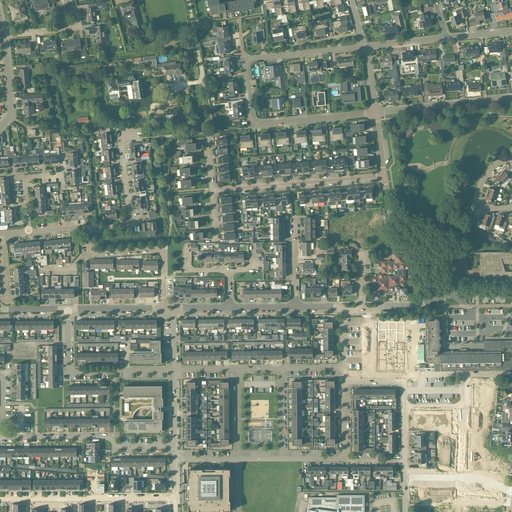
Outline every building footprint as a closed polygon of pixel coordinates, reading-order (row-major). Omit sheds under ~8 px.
[(33,4),(36,12),(49,8),(48,3),(47,0),(34,0),(35,3),(33,4)] [(207,0),(208,8),(209,7),(210,16),(225,13),(225,14),(254,9),(253,2),(256,2),(255,0),(252,0),(253,0),(249,1),(248,0),(245,0),(245,1),(242,2),(242,0),(238,1),(238,3),(235,3),(235,2),(231,2),(231,4),(228,4),(228,3),(224,3),(219,4),(219,2),(217,2),(216,0),(207,0)] [(274,8),(275,16),(282,15),(281,7),(280,1),(280,0),(273,1),(273,2),(265,4),(267,10),(274,8)] [(281,7),(288,6),(289,14),(296,12),(295,5),(293,0),(285,0),(280,1),(281,7)] [(293,0),(295,5),(302,3),(303,11),(310,10),(309,2),(308,0),(293,0)] [(308,0),(309,2),(316,1),(317,9),(324,7),(322,0),(308,0)] [(133,17),(137,31),(142,30),(138,16),(134,2),(120,6),(123,16),(132,13),(133,17)] [(501,3),(505,21),(511,19),(511,16),(510,9),(506,10),(505,7),(506,7),(504,2),(501,3)] [(10,7),(13,19),(23,17),(27,16),(23,3),(10,7)] [(496,18),(497,21),(505,19),(505,21),(501,3),(492,5),(493,10),(495,10),(495,13),(491,14),(492,19),(496,18)] [(342,4),(337,5),(338,12),(341,11),(342,12),(345,12),(344,4),(342,4)] [(421,10),(420,4),(408,7),(409,12),(417,10),(417,11),(421,10)] [(377,15),(375,9),(376,9),(375,5),(368,7),(368,6),(362,8),(365,16),(366,16),(367,18),(366,18),(377,15)] [(88,18),(87,18),(88,21),(89,21),(89,22),(96,21),(95,8),(87,9),(88,18)] [(408,8),(402,9),(405,17),(410,16),(408,8)] [(450,18),(453,27),(460,24),(459,19),(466,17),(464,10),(462,11),(462,9),(456,11),(457,16),(450,18)] [(391,34),(391,35),(393,35),(393,34),(398,32),(398,31),(404,29),(401,13),(392,15),(393,20),(396,19),(397,24),(397,26),(393,27),(392,25),(384,27),(385,33),(387,32),(388,35),(391,34)] [(469,21),(470,26),(479,24),(479,21),(485,19),(483,13),(475,14),(476,19),(469,21)] [(432,26),(431,20),(429,20),(428,15),(426,15),(426,14),(420,16),(421,22),(419,23),(420,29),(432,26)] [(338,31),(339,33),(347,32),(347,27),(348,27),(347,20),(340,21),(333,22),(335,32),(338,31)] [(316,31),(317,36),(325,35),(325,32),(328,32),(326,22),(320,23),(320,24),(313,25),(314,32),(316,31)] [(297,37),(297,39),(306,37),(305,32),(306,32),(305,25),(298,27),(298,26),(292,27),(294,37),(297,37)] [(96,33),(97,44),(106,43),(104,26),(95,27),(89,28),(90,33),(96,33)] [(216,33),(217,41),(224,41),(224,37),(228,37),(227,27),(217,28),(217,27),(212,27),(213,33),(216,33)] [(278,27),(271,28),(273,37),(274,37),(275,42),(284,40),(283,38),(286,37),(285,28),(278,29),(278,27)] [(253,34),(254,43),(260,43),(260,39),(264,38),(263,29),(257,30),(257,33),(253,34)] [(40,47),(41,53),(45,52),(45,51),(56,49),(56,41),(52,42),(52,41),(51,41),(44,42),(44,46),(40,47)] [(80,52),(81,59),(86,59),(84,44),(80,44),(79,41),(70,42),(70,43),(67,43),(67,42),(61,43),(62,46),(61,46),(61,47),(62,47),(63,54),(80,52)] [(217,41),(218,54),(230,53),(229,43),(225,43),(224,41),(217,41)] [(500,43),(489,44),(490,53),(500,52),(501,59),(505,58),(504,44),(500,45),(500,43)] [(30,44),(17,45),(18,53),(24,53),(25,53),(26,58),(37,57),(36,51),(31,51),(30,44)] [(484,56),(483,49),(479,49),(479,46),(474,47),(471,47),(470,47),(466,48),(466,50),(466,51),(462,51),(463,57),(467,57),(479,55),(479,56),(484,56)] [(418,62),(419,62),(419,64),(424,63),(423,61),(436,59),(435,51),(422,52),(423,55),(417,56),(418,62)] [(401,60),(401,66),(418,64),(418,62),(417,56),(413,56),(413,52),(410,53),(410,52),(410,53),(408,53),(408,52),(408,53),(402,53),(403,60),(401,60)] [(156,60),(156,56),(143,57),(144,62),(152,60),(153,69),(157,68),(156,60)] [(454,62),(454,56),(443,57),(443,60),(440,60),(441,67),(441,72),(444,71),(443,63),(454,62)] [(225,64),(225,67),(234,67),(233,60),(230,60),(229,57),(219,59),(219,57),(210,58),(210,61),(219,60),(220,64),(225,64)] [(387,71),(388,78),(397,77),(396,68),(396,61),(392,62),(391,57),(387,57),(387,58),(380,59),(381,67),(385,67),(385,66),(392,65),(392,68),(392,71),(387,71)] [(333,68),(333,71),(337,71),(336,68),(354,66),(353,58),(338,60),(338,62),(329,63),(329,61),(323,62),(324,69),(333,68)] [(163,64),(165,75),(181,72),(180,64),(176,65),(176,62),(163,64)] [(309,63),(310,73),(314,72),(314,70),(317,69),(318,71),(324,71),(323,65),(319,65),(319,66),(317,66),(317,62),(309,63)] [(300,64),(290,65),(290,73),(296,72),(297,75),(296,75),(297,83),(305,82),(303,65),(300,66),(300,64)] [(19,70),(20,80),(29,80),(28,70),(32,69),(32,65),(25,65),(26,70),(19,70)] [(505,74),(508,74),(507,65),(506,65),(506,66),(500,66),(500,73),(499,73),(499,76),(491,76),(492,86),(506,85),(505,74)] [(277,66),(265,67),(266,77),(270,77),(271,77),(277,76),(279,88),(285,88),(284,70),(277,71),(277,66)] [(221,71),(221,78),(231,76),(231,74),(234,73),(234,67),(225,67),(225,71),(221,71)] [(447,83),(448,91),(461,90),(461,86),(464,86),(464,85),(463,82),(462,70),(459,70),(455,71),(455,75),(459,74),(460,81),(447,83)] [(475,91),(475,92),(481,91),(480,83),(485,83),(484,76),(479,77),(480,80),(479,80),(480,83),(477,83),(476,80),(465,81),(466,85),(468,85),(469,92),(475,91)] [(229,86),(229,89),(238,88),(237,82),(234,82),(234,79),(224,80),(224,86),(229,86)] [(27,89),(27,93),(34,92),(34,88),(30,88),(29,80),(20,80),(21,90),(27,89)] [(136,99),(145,98),(144,90),(144,89),(143,87),(143,82),(142,80),(128,82),(128,85),(132,85),(133,99),(136,99)] [(384,96),(385,101),(398,100),(397,91),(397,88),(400,88),(400,81),(394,81),(395,91),(391,92),(387,88),(382,94),(384,96)] [(340,82),(342,103),(355,102),(361,102),(360,87),(354,88),(354,91),(348,91),(347,82),(340,82)] [(442,95),(442,85),(434,86),(434,87),(428,88),(427,82),(424,82),(425,92),(428,91),(428,95),(430,95),(430,96),(431,97),(434,97),(435,96),(434,95),(438,95),(442,95)] [(107,84),(108,91),(116,90),(115,83),(107,84)] [(405,89),(405,97),(418,96),(418,92),(421,91),(421,85),(417,86),(417,87),(405,89)] [(225,93),(226,99),(236,98),(236,95),(238,95),(238,88),(229,89),(230,93),(225,93)] [(325,100),(325,92),(322,92),(322,91),(314,92),(314,96),(313,96),(313,101),(315,101),(315,106),(325,105),(325,100)] [(293,99),(293,108),(300,107),(300,101),(305,101),(304,94),(298,94),(298,99),(293,99)] [(24,109),(24,115),(34,114),(33,110),(32,110),(32,103),(43,102),(42,95),(22,97),(22,104),(24,104),(25,109),(24,109)] [(284,109),(283,98),(283,99),(276,100),(276,99),(272,99),(268,100),(269,105),(272,105),(276,104),(276,110),(277,109),(276,109),(283,108),(284,109)] [(233,107),(233,111),(242,110),(242,103),(238,104),(238,101),(228,102),(228,108),(233,107)] [(155,116),(156,123),(166,122),(177,120),(177,116),(180,116),(179,108),(171,109),(172,111),(165,112),(165,115),(155,116)] [(229,115),(230,121),(240,120),(240,117),(243,116),(242,110),(233,111),(234,114),(229,115)] [(329,131),(330,141),(337,140),(343,139),(343,140),(343,139),(343,133),(342,133),(341,128),(342,128),(336,128),(332,129),(332,131),(329,131)] [(404,135),(408,139),(414,133),(410,129),(404,135)] [(99,134),(98,134),(99,139),(101,139),(111,138),(111,132),(110,133),(106,133),(105,130),(99,131),(99,134)] [(320,142),(320,146),(325,145),(325,141),(324,132),(321,132),(321,130),(317,130),(312,130),(312,131),(313,135),(312,135),(312,142),(313,142),(319,141),(319,142),(320,142)] [(293,134),(294,144),(301,143),(307,142),(307,143),(307,142),(307,136),(306,136),(305,131),(306,131),(300,131),(296,132),(297,134),(293,134)] [(276,138),(276,145),(277,145),(283,144),(283,145),(289,144),(288,135),(285,135),(285,133),(282,133),(276,133),(276,134),(277,138),(276,138)] [(257,137),(258,147),(265,146),(271,145),(271,146),(271,145),(271,139),(270,139),(269,134),(270,134),(264,134),(260,135),(261,137),(257,137)] [(227,145),(226,139),(226,136),(219,136),(220,140),(216,140),(216,141),(214,141),(215,145),(215,146),(220,146),(220,145),(227,145)] [(253,147),(252,138),(249,138),(249,136),(246,136),(240,136),(240,137),(241,141),(240,141),(237,141),(238,148),(240,148),(240,151),(247,150),(247,148),(253,147)] [(101,139),(102,148),(107,147),(107,144),(112,143),(111,138),(101,139)] [(70,160),(83,159),(80,159),(80,153),(85,153),(85,150),(84,142),(80,142),(81,150),(78,150),(78,153),(69,154),(70,160)] [(129,148),(130,153),(139,152),(142,152),(142,146),(140,147),(139,142),(134,143),(134,147),(129,148)] [(44,156),(44,165),(51,164),(50,153),(44,154),(43,145),(40,145),(40,149),(41,157),(44,156)] [(228,154),(227,148),(227,145),(220,145),(220,146),(220,148),(217,149),(217,150),(215,150),(216,154),(215,154),(216,155),(221,155),(221,154),(228,154)] [(103,151),(104,156),(113,155),(113,149),(108,150),(107,147),(102,148),(102,151),(103,151)] [(50,153),(51,164),(51,166),(54,165),(54,164),(57,164),(57,157),(59,157),(58,148),(55,148),(56,153),(50,153)] [(32,154),(33,166),(39,165),(39,157),(41,157),(40,149),(37,149),(38,153),(32,154)] [(13,160),(14,167),(20,167),(19,155),(16,155),(16,154),(15,153),(13,153),(13,151),(10,152),(11,159),(13,158),(13,160)] [(2,168),(9,168),(8,159),(11,159),(10,152),(7,152),(7,157),(1,157),(2,161),(2,168)] [(136,161),(142,160),(142,157),(140,158),(139,152),(130,153),(130,159),(136,158),(136,161)] [(228,163),(228,157),(228,154),(221,154),(221,155),(221,157),(218,158),(218,159),(216,159),(216,163),(216,164),(222,163),(228,163)] [(103,161),(104,165),(110,164),(109,161),(114,160),(113,155),(104,156),(104,161),(103,161)] [(307,162),(302,162),(303,174),(308,174),(308,172),(309,172),(309,169),(312,168),(311,158),(307,158),(307,162)] [(311,158),(312,168),(315,168),(315,172),(316,171),(316,173),(321,173),(320,161),(314,161),(311,162),(311,158)] [(80,159),(70,160),(70,167),(78,166),(79,166),(79,169),(86,168),(86,165),(81,165),(80,159)] [(332,160),(329,160),(330,167),(333,167),(333,170),(334,170),(334,172),(339,171),(338,159),(332,160)] [(344,159),(338,159),(339,171),(344,171),(344,169),(345,169),(344,166),(348,165),(348,163),(347,159),(344,159)] [(132,170),(141,169),(141,164),(142,164),(142,160),(136,161),(136,164),(131,164),(132,170)] [(326,160),(320,161),(321,173),(326,173),(326,171),(327,171),(326,167),(330,167),(329,160),(326,160)] [(271,165),(266,165),(267,177),(272,177),(272,175),(273,175),(273,172),(276,171),(275,165),(276,165),(275,161),(271,161),(271,165)] [(296,163),(293,163),(294,170),(297,170),(297,173),(298,173),(298,175),(303,174),(302,162),(296,163)] [(229,172),(229,169),(229,166),(228,163),(222,163),(222,166),(218,167),(219,168),(217,168),(217,172),(217,173),(222,172),(229,172)] [(290,163),(284,164),(285,176),(290,175),(290,174),(291,174),(291,170),(294,170),(293,163),(290,163)] [(105,168),(105,173),(115,172),(115,166),(110,167),(110,164),(104,165),(104,168),(105,168)] [(278,164),(276,165),(275,165),(276,171),(279,171),(279,174),(280,174),(281,176),(285,176),(284,164),(278,164)] [(261,166),(257,166),(258,173),(261,173),(261,176),(262,176),(263,178),(267,177),(266,165),(261,166)] [(248,167),(249,179),(254,178),(254,177),(255,177),(255,173),(258,173),(257,166),(254,166),(248,167)] [(244,177),(245,179),(249,179),(248,167),(243,167),(239,168),(240,174),(243,174),(243,177),(244,177)] [(190,175),(190,170),(189,170),(189,168),(180,169),(180,178),(188,178),(188,175),(190,175)] [(137,175),(138,178),(144,177),(144,174),(142,174),(141,169),(132,170),(132,175),(137,175)] [(504,171),(499,174),(505,182),(508,180),(509,181),(511,181),(511,180),(511,179),(511,175),(510,173),(507,175),(504,171)] [(105,178),(105,182),(112,181),(111,178),(116,177),(115,172),(105,173),(106,178),(105,178)] [(218,181),(218,182),(230,181),(229,172),(222,172),(222,175),(219,176),(219,177),(217,177),(218,181)] [(491,183),(495,185),(500,189),(503,186),(504,187),(507,184),(505,182),(499,174),(495,178),(496,179),(491,183)] [(82,177),(71,178),(71,185),(79,184),(79,186),(87,185),(87,182),(83,183),(83,177),(82,177)] [(133,181),(134,187),(143,186),(143,181),(144,180),(144,177),(138,178),(138,181),(133,181)] [(107,185),(107,190),(117,189),(116,183),(112,184),(112,181),(105,182),(106,185),(107,185)] [(36,194),(44,193),(47,193),(47,187),(52,187),(52,183),(45,184),(43,184),(43,187),(36,187),(36,194)] [(488,188),(486,194),(495,196),(496,193),(497,194),(499,193),(500,189),(495,185),(493,190),(488,188)] [(139,192),(140,195),(146,194),(146,191),(144,191),(143,186),(134,187),(134,192),(139,192)] [(362,192),(363,199),(366,198),(372,198),(372,193),(374,193),(373,186),(366,186),(366,188),(365,188),(365,192),(362,192)] [(345,200),(348,200),(354,199),(354,203),(353,187),(348,188),(348,190),(347,190),(348,193),(344,193),(345,200)] [(353,187),(354,203),(360,203),(360,199),(363,199),(362,192),(359,192),(359,189),(358,189),(358,187),(353,187)] [(107,195),(107,198),(115,198),(115,195),(117,194),(117,189),(107,190),(105,190),(105,196),(107,195)] [(327,202),(327,206),(342,205),(342,204),(346,204),(345,200),(344,193),(341,193),(341,190),(340,190),(340,189),(330,189),(330,191),(329,191),(330,195),(326,195),(327,202)] [(309,196),(309,207),(313,207),(313,203),(318,202),(317,190),(312,191),(312,193),(311,193),(312,196),(309,196)] [(317,190),(318,202),(324,202),(327,202),(326,195),(323,195),(323,192),(322,192),(322,190),(317,190)] [(305,204),(306,208),(309,207),(309,196),(305,197),(305,193),(304,193),(304,192),(297,192),(297,200),(298,200),(298,199),(300,199),(300,204),(305,204)] [(278,199),(279,206),(282,205),(288,205),(288,200),(289,200),(290,200),(289,193),(282,193),(282,195),(281,195),(281,199),(278,199)] [(63,208),(63,215),(69,215),(69,206),(64,206),(64,200),(63,200),(62,194),(59,194),(60,202),(60,208),(63,208)] [(135,198),(136,204),(145,203),(145,198),(146,198),(146,194),(140,195),(140,198),(135,198)] [(270,206),(269,194),(264,195),(264,197),(263,197),(263,200),(260,200),(261,207),(264,207),(265,207),(265,210),(270,210),(270,207),(270,206)] [(279,206),(278,199),(275,199),(275,196),(274,196),(274,194),(269,194),(270,206),(276,206),(276,211),(279,211),(279,206)] [(495,196),(486,194),(484,199),(488,200),(487,203),(495,205),(498,197),(495,196)] [(87,201),(81,201),(81,205),(82,205),(82,214),(89,213),(88,204),(88,203),(91,203),(90,195),(87,195),(87,201)] [(242,202),(243,209),(246,208),(246,209),(252,208),(251,196),(246,196),(246,198),(245,198),(245,202),(242,202)] [(251,196),(252,208),(258,208),(258,207),(261,207),(260,200),(257,201),(257,197),(256,197),(256,196),(251,196)] [(232,206),(232,203),(231,197),(219,198),(219,199),(220,203),(222,203),(222,204),(225,204),(225,207),(232,206)] [(10,204),(10,199),(0,199),(0,208),(3,208),(3,205),(10,204)] [(141,209),(142,212),(147,211),(147,208),(146,208),(145,203),(136,204),(136,209),(141,209)] [(47,212),(47,215),(54,214),(54,211),(48,211),(48,205),(37,206),(38,213),(47,212)] [(106,215),(106,220),(112,219),(111,209),(110,206),(105,207),(105,209),(102,209),(103,215),(106,215)] [(233,215),(232,212),(233,212),(232,206),(225,207),(220,207),(220,208),(220,212),(222,212),(222,213),(226,213),(226,216),(233,215)] [(111,209),(112,219),(117,219),(117,214),(119,213),(119,207),(115,208),(115,209),(111,209)] [(6,208),(3,208),(0,208),(0,211),(4,211),(4,217),(16,216),(15,209),(6,210),(6,208)] [(370,221),(370,229),(381,229),(381,212),(372,212),(372,221),(370,221)] [(339,219),(339,224),(351,224),(354,224),(354,214),(341,216),(341,219),(339,219)] [(485,228),(490,230),(492,224),(489,223),(492,216),(485,214),(484,217),(480,216),(479,219),(480,220),(481,220),(480,224),(485,225),(485,228)] [(505,216),(498,214),(495,225),(499,226),(499,228),(504,230),(506,223),(503,222),(505,216)] [(233,224),(233,221),(233,215),(226,216),(221,216),(221,217),(221,221),(223,221),(223,222),(226,222),(227,225),(233,224)] [(0,222),(0,225),(8,225),(7,222),(9,222),(9,223),(16,222),(16,216),(4,217),(5,222),(0,222)] [(305,238),(305,240),(316,240),(316,218),(305,218),(305,220),(304,220),(304,227),(305,227),(305,231),(304,231),(304,238),(305,238)] [(155,222),(142,223),(143,233),(144,233),(144,237),(155,236),(155,232),(156,232),(155,222)] [(234,233),(234,230),(234,224),(233,224),(227,225),(221,225),(221,226),(222,226),(222,230),(224,230),(224,231),(227,231),(227,234),(234,233)] [(204,237),(203,233),(200,233),(200,230),(190,231),(190,234),(193,234),(194,240),(203,240),(203,237),(204,237)] [(366,230),(366,235),(376,235),(376,245),(387,245),(387,233),(381,233),(381,230),(366,230)] [(228,240),(228,243),(235,243),(235,239),(234,233),(227,234),(222,234),(222,235),(223,239),(224,239),(225,240),(228,240)] [(279,252),(286,252),(286,246),(282,246),(282,242),(273,242),(274,246),(276,246),(276,252),(279,252)] [(12,252),(13,259),(16,259),(16,256),(22,255),(22,252),(21,243),(14,244),(15,252),(12,252)] [(302,243),(303,256),(310,256),(310,243),(302,243)] [(342,259),(342,270),(351,270),(351,265),(350,265),(350,258),(351,258),(351,250),(339,250),(339,259),(342,259)] [(206,261),(206,262),(212,262),(212,251),(202,252),(202,261),(206,261)] [(480,279),(480,284),(511,283),(511,252),(499,252),(479,252),(480,268),(472,268),(472,270),(467,270),(467,257),(459,257),(459,256),(453,256),(453,284),(473,284),(473,279),(480,279)] [(405,270),(405,263),(403,263),(403,255),(394,256),(394,262),(388,262),(388,270),(397,270),(405,270)] [(388,270),(388,262),(375,262),(375,267),(381,267),(381,274),(384,274),(388,274),(388,270)] [(303,263),(303,274),(312,274),(312,264),(307,264),(307,263),(303,263)] [(395,276),(389,276),(389,293),(395,293),(395,292),(397,292),(399,292),(400,296),(407,296),(407,289),(405,289),(405,288),(405,270),(397,270),(397,271),(395,271),(395,276)] [(276,271),(276,280),(283,280),(283,277),(286,277),(286,271),(276,271)] [(389,293),(389,276),(384,276),(384,274),(381,274),(378,274),(378,277),(372,277),(372,288),(375,288),(375,289),(375,297),(381,296),(381,294),(389,294),(389,293)] [(305,293),(305,297),(313,297),(313,285),(312,279),(309,279),(309,289),(305,289),(305,285),(302,285),(302,293),(305,293)] [(344,295),(351,295),(352,286),(350,286),(350,282),(341,281),(341,286),(344,286),(344,295)] [(210,287),(210,297),(216,297),(216,293),(219,293),(219,282),(216,282),(216,287),(210,287)] [(313,285),(313,297),(320,297),(320,293),(324,293),(324,284),(313,285)] [(329,289),(329,297),(337,297),(337,293),(339,293),(339,284),(335,284),(335,289),(329,289)] [(27,287),(16,288),(16,290),(15,290),(15,294),(16,294),(24,294),(24,295),(28,295),(27,287)] [(179,297),(179,298),(182,298),(182,297),(185,297),(185,287),(179,287),(174,287),(175,296),(179,296),(179,297)] [(244,294),(244,298),(250,298),(250,289),(250,287),(246,287),(240,287),(240,294),(244,294)] [(323,324),(323,328),(332,328),(332,322),(328,322),(328,319),(312,319),(312,328),(314,328),(314,324),(323,324)] [(425,326),(425,354),(425,362),(435,362),(435,372),(441,371),(441,362),(440,353),(440,351),(440,350),(439,350),(439,345),(440,344),(441,342),(441,340),(441,335),(442,335),(442,332),(441,332),(441,325),(440,322),(439,321),(438,320),(437,320),(435,320),(434,320),(433,321),(426,321),(425,321),(425,326)] [(378,322),(378,371),(404,371),(404,322),(378,322)] [(302,340),(302,333),(297,333),(296,331),(293,331),(294,336),(294,340),(302,340)] [(161,364),(161,353),(160,353),(160,351),(160,349),(160,340),(150,340),(150,339),(137,339),(137,344),(137,343),(149,343),(149,349),(153,349),(153,353),(136,353),(131,353),(131,363),(153,363),(153,364),(161,364)] [(458,351),(440,351),(440,353),(441,362),(441,371),(458,371),(511,371),(511,370),(511,340),(483,341),(483,351),(458,351)] [(289,359),(295,359),(295,350),(289,350),(289,348),(286,348),(286,354),(289,354),(289,359)] [(312,351),(312,360),(328,360),(328,357),(332,357),(332,351),(323,351),(323,355),(314,355),(314,351),(312,351)] [(292,388),(301,388),(301,384),(310,384),(310,387),(312,387),(312,380),(296,380),(296,381),(292,381),(292,388)] [(163,407),(163,398),(162,398),(162,386),(124,386),(124,394),(124,397),(120,397),(120,408),(120,418),(132,418),(133,416),(134,414),(134,413),(135,412),(136,411),(138,410),(139,409),(140,408),(142,407),(143,407),(145,407),(146,407),(154,407),(154,421),(129,421),(124,421),(124,432),(162,432),(162,420),(163,420),(163,411),(161,411),(161,409),(161,407),(163,407)] [(352,410),(363,410),(360,410),(360,408),(356,408),(356,399),(360,399),(360,390),(353,390),(353,395),(352,395),(352,410)] [(503,402),(510,403),(511,400),(511,393),(511,397),(507,397),(507,400),(504,400),(503,402)] [(503,402),(503,405),(506,406),(506,413),(511,413),(511,405),(510,406),(510,403),(503,402)] [(323,413),(330,413),(330,410),(334,410),(334,404),(325,404),(325,410),(323,410),(323,413)] [(191,414),(197,414),(197,411),(196,411),(196,405),(186,405),(186,412),(191,412),(191,414)] [(384,418),(395,418),(395,412),(394,412),(394,410),(388,410),(388,414),(384,414),(384,418)] [(414,414),(414,420),(426,420),(425,414),(428,414),(428,411),(419,411),(419,414),(414,414)] [(325,422),(334,422),(334,416),(330,416),(330,413),(323,413),(323,416),(325,416),(325,422)] [(502,420),(502,423),(508,424),(509,421),(511,420),(511,413),(506,413),(505,420),(502,420)] [(186,423),(196,423),(196,416),(197,416),(197,414),(191,414),(191,417),(186,417),(186,423)] [(414,420),(414,425),(419,425),(419,429),(428,429),(428,425),(425,425),(426,420),(414,420)] [(511,428),(511,425),(493,423),(492,428),(499,429),(498,431),(507,432),(506,437),(503,437),(502,441),(505,441),(504,445),(510,446),(511,442),(511,432),(510,432),(510,428),(511,428)] [(414,441),(424,441),(424,438),(426,438),(426,433),(418,433),(418,435),(415,435),(415,438),(414,438),(414,441)] [(418,446),(418,450),(426,450),(426,445),(424,445),(424,441),(414,441),(414,444),(415,444),(415,446),(418,446)] [(414,458),(427,458),(424,458),(424,454),(427,454),(427,450),(426,450),(418,450),(418,452),(415,452),(415,455),(414,455),(414,458)] [(499,451),(498,454),(501,454),(500,460),(511,461),(511,455),(505,454),(505,451),(499,451)] [(419,466),(426,466),(426,462),(427,462),(427,458),(414,458),(414,460),(415,460),(415,463),(419,463),(419,466)] [(497,465),(497,469),(503,469),(503,466),(510,467),(511,461),(500,460),(499,465),(497,465)] [(414,470),(414,475),(425,475),(425,470),(428,470),(428,466),(419,466),(419,470),(414,470)] [(216,469),(216,471),(202,471),(202,469),(195,469),(191,469),(188,469),(188,472),(188,476),(188,483),(183,483),(184,511),(188,511),(230,511),(230,510),(235,510),(234,469),(230,469),(230,468),(227,468),(222,468),(222,469),(215,469),(216,469)] [(248,469),(248,511),(280,511),(293,469),(263,469),(256,469),(248,469)] [(414,475),(414,481),(419,481),(419,485),(428,484),(428,481),(425,481),(425,475),(414,475)] [(134,478),(129,477),(129,484),(131,484),(133,484),(133,485),(133,490),(135,490),(135,491),(139,491),(139,490),(141,490),(141,480),(134,480),(134,478)] [(164,480),(157,480),(157,484),(155,484),(155,490),(161,490),(161,491),(165,491),(165,490),(165,484),(164,484),(164,483),(164,480)] [(391,480),(386,480),(386,483),(386,490),(396,490),(396,486),(392,486),(393,483),(391,483),(391,480)] [(364,511),(364,495),(337,495),(337,497),(324,497),(309,497),(308,502),(308,504),(309,504),(309,509),(308,511),(364,511)] [(368,496),(367,511),(401,511),(402,496),(368,496)]
